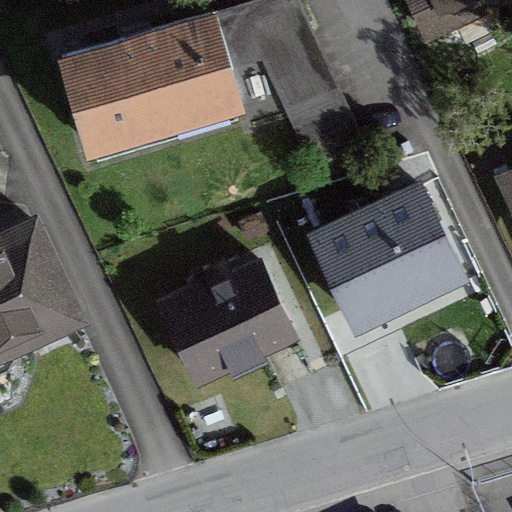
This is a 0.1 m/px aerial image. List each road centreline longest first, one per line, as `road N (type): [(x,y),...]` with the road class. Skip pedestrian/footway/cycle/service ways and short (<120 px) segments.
road 1 (unknown): [(0,94),(190,506)]
road 2 (residential): [(172,511),(511,408)]
road 3 (unknown): [(511,279),(375,0)]
